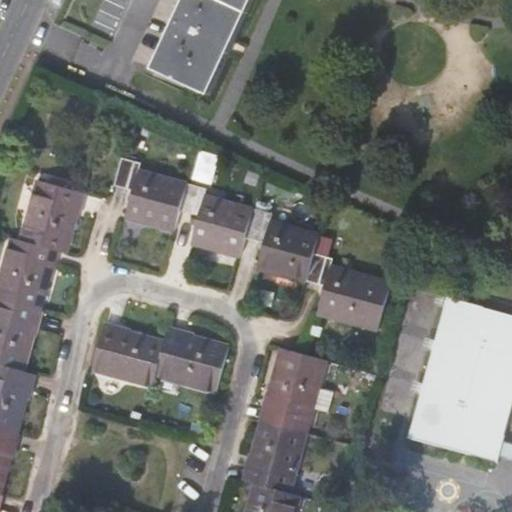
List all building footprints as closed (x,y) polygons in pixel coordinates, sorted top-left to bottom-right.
[(186,0),(154,70),(207,93),(251,0),(186,0)] [(175,232),(181,211),(188,183),(140,169),(141,163),(123,157),(115,185),(133,190),(126,218),(175,232)] [(20,240),(58,251),(67,253),(84,193),(39,179),(20,240)] [(247,237),(254,209),(205,195),(207,188),(188,183),(181,211),(193,214),(190,223),(196,226),(193,242),(241,256),(247,237)] [(272,214),(254,209),(247,237),(265,241),(258,267),(306,281),(314,256),(320,234),(271,220),(272,214)] [(0,363),(25,371),(58,251),(20,240),(11,238),(0,275),(0,363)] [(314,256),(306,281),(325,286),(318,313),(379,330),(392,282),(332,265),(333,261),(314,256)] [(511,313),(447,296),(409,438),(497,461),(499,456),(503,441),(511,405),(511,313)] [(156,374),(166,341),(106,323),(93,371),(152,388),(156,374)] [(169,327),(166,341),(156,374),(216,392),(230,345),(169,327)] [(243,478),(255,481),(291,492),(314,410),(317,400),(320,389),(327,361),(282,347),(243,478)] [(0,500),(36,373),(25,371),(0,363),(0,500)] [(320,389),(317,400),(314,410),(329,413),(333,392),(320,389)] [(499,456),(511,459),(511,443),(503,441),(499,456)] [(291,492),(255,481),(245,511),(297,511),(302,495),(291,492)]
